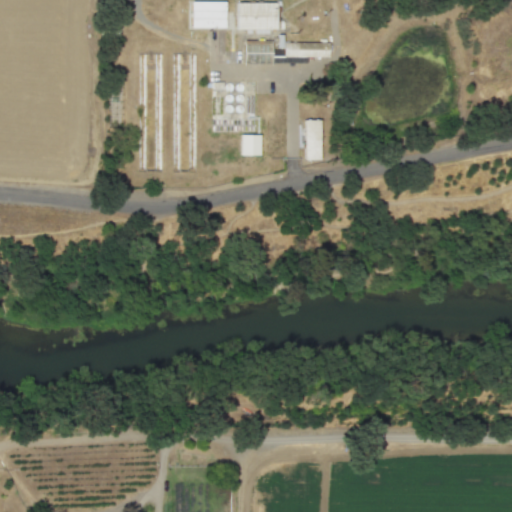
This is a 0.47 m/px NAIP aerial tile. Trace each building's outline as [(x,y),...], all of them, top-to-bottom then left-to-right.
[(193,2),(226,2),(226,29),(192,29),(193,2)] [(238,4),(278,4),(278,32),(237,31),(238,4)] [(272,43),(272,66),(246,66),(246,43),(272,43)] [(285,44),(329,44),(329,57),(285,57),(285,44)] [(304,120),(320,119),(322,161),(306,162),(304,120)]
